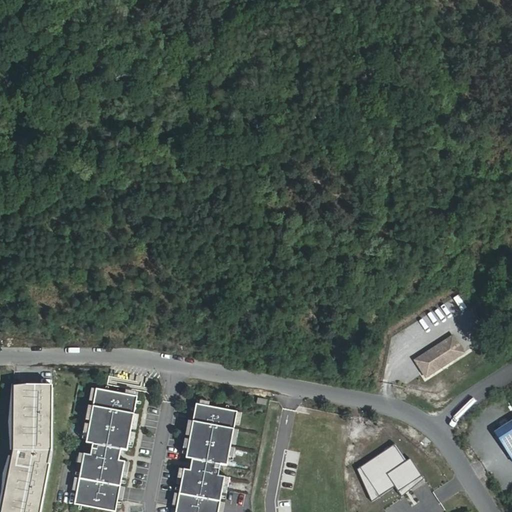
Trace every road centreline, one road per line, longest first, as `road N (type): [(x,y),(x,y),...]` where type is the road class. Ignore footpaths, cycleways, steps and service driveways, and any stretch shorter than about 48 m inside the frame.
road 1 (residential): [(438,432),(358,399),(174,365)]
road 2 (residential): [(174,365),(0,358)]
